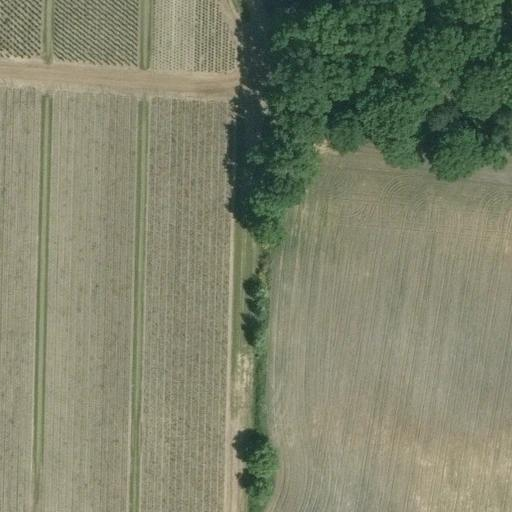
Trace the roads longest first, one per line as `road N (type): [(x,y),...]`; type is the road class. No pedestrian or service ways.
road 1 (track): [(288,42),(259,199),(237,511)]
road 2 (track): [(511,19),(309,51),(271,31),(256,0)]
